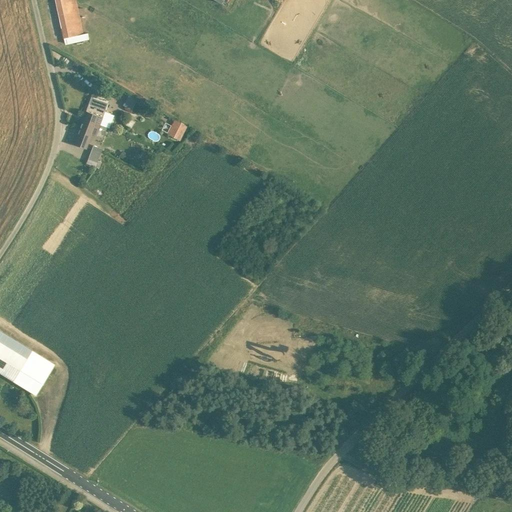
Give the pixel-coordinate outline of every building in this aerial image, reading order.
[(55,0),(64,38),(83,34),(76,0),(55,0)] [(127,95),(123,106),(132,109),(136,98),(127,95)] [(88,104),(79,129),(89,133),(93,122),(99,125),(99,124),(107,103),(91,97),(88,104)] [(109,127),(114,115),(105,111),(100,124),(109,127)] [(180,140),(188,125),(174,118),(167,133),(180,140)] [(79,129),(73,144),(86,149),(91,134),(95,135),(96,134),(103,137),(107,127),(99,124),(99,125),(93,122),(89,133),(79,129)] [(102,148),(93,145),(87,163),(99,167),(101,161),(98,160),(102,148)] [(0,330),(0,372),(13,381),(32,350),(0,330)]
